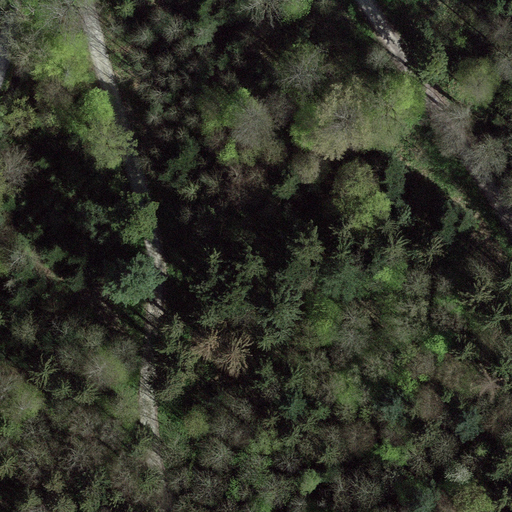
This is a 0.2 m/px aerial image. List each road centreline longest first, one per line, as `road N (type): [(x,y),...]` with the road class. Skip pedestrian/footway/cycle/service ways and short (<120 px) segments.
road 1 (track): [(82,0),(152,241),(148,428),(169,511)]
road 2 (track): [(364,0),(511,222)]
